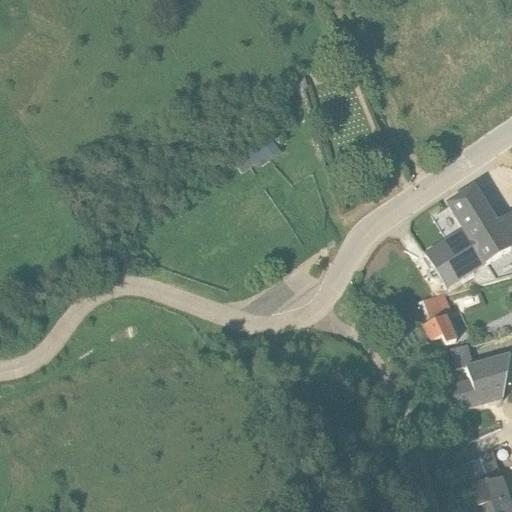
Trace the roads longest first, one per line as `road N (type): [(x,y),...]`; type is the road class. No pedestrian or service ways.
road 1 (unclassified): [(311,322),(271,335),(247,333),(117,295),(88,310),(40,369),(0,385)]
road 2 (unclassified): [(511,136),(365,237),(311,322)]
road 3 (track): [(424,194),(325,0)]
road 4 (unclassified): [(311,322),(371,371),(423,492)]
road 5 (track): [(354,254),(285,135)]
